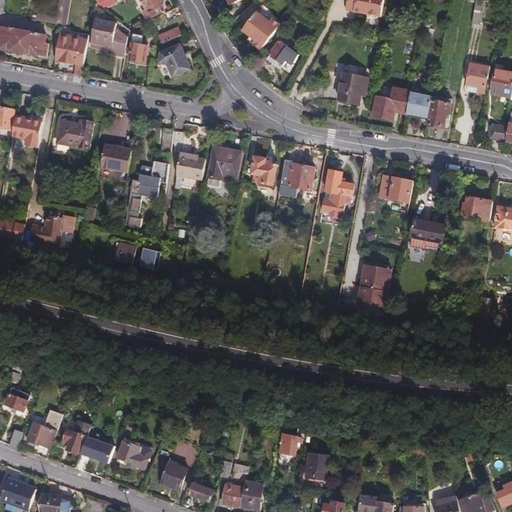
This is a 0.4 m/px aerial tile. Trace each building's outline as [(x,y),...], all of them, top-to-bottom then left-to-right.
[(115,5),(112,0),(104,0),(98,3),(101,11),(115,5)] [(159,2),(158,0),(138,0),(143,10),(145,9),(149,18),(162,12),(158,3),(159,2)] [(362,12),(361,14),(366,15),(368,15),(369,17),(378,19),(379,17),(382,17),(385,0),(348,0),(347,9),(362,12)] [(485,0),(483,0),(476,0),(476,3),(472,23),(480,24),(485,0)] [(258,53),(279,26),(271,20),(272,18),(271,17),(267,11),(260,6),(240,32),(249,38),(253,41),(250,46),(258,53)] [(53,29),(58,30),(60,20),(55,19),(37,16),(36,21),(54,24),(53,29)] [(109,54),(122,56),(125,37),(117,31),(114,31),(114,25),(95,22),(94,28),(93,28),(89,47),(109,51),(109,54)] [(0,49),(18,53),(22,33),(0,29),(0,41),(1,41),(0,44),(0,49)] [(157,38),(160,46),(172,40),(179,36),(176,29),(157,38)] [(45,38),(22,33),(18,53),(36,57),(36,55),(44,57),(47,46),(43,45),(45,38)] [(75,62),(72,74),(80,76),(86,41),(58,35),(54,58),(75,62)] [(143,64),(146,48),(139,47),(141,38),(132,36),(128,61),(143,64)] [(294,54),(278,42),(268,55),(269,55),(265,60),(277,70),(280,67),(281,67),(287,59),(289,61),(294,54)] [(188,71),(178,46),(159,54),(157,63),(164,65),(170,79),(188,71)] [(423,58),(417,57),(414,71),(429,74),(430,66),(421,64),(423,58)] [(482,93),(487,68),(468,64),(464,86),(475,88),(475,92),(482,93)] [(509,99),(511,82),(511,74),(493,71),(488,95),(509,99)] [(364,91),(366,81),(342,76),(336,102),(357,107),(360,91),(364,91)] [(403,116),(408,95),(408,93),(390,89),(388,101),(374,98),(370,118),(390,122),(392,113),(403,116)] [(428,103),(429,99),(408,95),(403,116),(424,120),(428,103)] [(447,107),(428,103),(424,120),(423,127),(440,130),(443,117),(445,118),(447,107)] [(0,129),(9,131),(12,111),(0,109),(0,129)] [(15,116),(11,136),(25,139),(24,145),(37,147),(42,121),(15,116)] [(65,140),(64,146),(87,150),(91,123),(81,121),(80,126),(59,122),(57,135),(61,135),(61,139),(65,140)] [(503,143),(511,145),(511,126),(506,125),(503,143)] [(500,144),(502,130),(489,127),(486,141),(500,144)] [(168,151),(171,132),(161,130),(158,150),(168,151)] [(55,145),(64,146),(65,140),(61,139),(61,135),(57,135),(55,145)] [(99,169),(126,174),(130,151),(103,146),(99,169)] [(204,173),(208,151),(200,150),(200,149),(183,146),(179,169),(204,173)] [(237,179),(242,154),(215,149),(209,186),(221,188),(223,176),(237,179)] [(273,188),(277,163),(267,161),(267,163),(256,161),(254,176),(261,177),(259,185),(273,188)] [(163,185),(166,169),(152,166),(151,173),(141,171),(139,179),(137,179),(136,184),(131,182),(122,226),(136,228),(138,221),(134,220),(139,196),(154,199),(157,183),(163,185)] [(292,169),(284,168),(281,185),(289,186),(289,189),(311,193),(315,170),(293,166),(292,169)] [(350,208),(354,186),(341,183),(342,174),(330,172),(326,193),(332,194),(330,203),(325,202),(323,214),(330,215),(330,217),(333,220),(338,221),(342,218),(345,218),(346,207),(350,208)] [(409,204),(413,183),(382,179),(379,199),(409,204)] [(487,219),(490,204),(466,199),(464,207),(461,206),(460,214),(487,219)] [(511,231),(511,210),(495,207),(492,228),(511,231)] [(84,208),(81,222),(92,224),(94,210),(84,208)] [(20,241),(20,243),(27,245),(28,243),(57,248),(63,220),(45,216),(42,228),(31,226),(31,228),(23,226),(21,236),(20,241)] [(441,243),(444,226),(412,220),(409,238),(429,241),(428,247),(434,249),(435,243),(441,243)] [(0,221),(0,236),(12,239),(13,234),(21,236),(23,226),(0,221)] [(142,227),(140,237),(154,239),(156,229),(142,227)] [(373,240),(369,232),(362,236),(366,244),(373,240)] [(0,240),(19,244),(20,243),(20,241),(12,239),(0,236),(0,240)] [(154,270),(158,252),(142,249),(140,260),(131,258),(134,247),(117,243),(113,261),(154,270)] [(186,262),(183,279),(189,281),(193,264),(186,262)] [(380,317),(388,270),(362,266),(354,312),(380,317)] [(270,304),(271,297),(259,295),(257,302),(270,304)] [(507,314),(507,306),(493,306),(493,314),(507,314)] [(428,326),(430,314),(421,313),(419,325),(428,326)] [(468,329),(468,320),(457,319),(457,328),(468,329)] [(29,369),(12,364),(8,374),(16,376),(18,377),(19,373),(27,375),(29,369)] [(8,374),(6,383),(13,385),(16,376),(8,374)] [(83,395),(86,385),(79,383),(76,393),(83,395)] [(21,414),(25,404),(7,398),(4,408),(11,410),(21,414)] [(42,448),(49,451),(61,416),(47,412),(42,427),(32,424),(26,443),(42,448)] [(81,438),(84,440),(88,428),(75,423),(71,434),(65,431),(61,442),(64,443),(67,444),(64,451),(75,455),(81,438)] [(12,432),(7,446),(16,449),(21,434),(12,432)] [(110,463),(116,445),(88,435),(81,453),(110,463)] [(297,444),(297,439),(281,437),(279,456),(286,457),(291,458),(293,444),(297,444)] [(131,468),(135,469),(143,448),(139,447),(138,449),(122,443),(116,460),(120,461),(132,465),(131,468)] [(423,456),(422,446),(406,444),(405,454),(423,456)] [(442,458),(439,449),(422,446),(423,456),(423,459),(442,458)] [(143,448),(135,469),(139,471),(147,450),(143,448)] [(325,481),(328,458),(307,455),(305,479),(308,479),(325,481)] [(232,458),(224,456),(223,462),(230,464),(232,458)] [(223,462),(219,477),(226,479),(230,464),(223,462)] [(168,464),(160,485),(169,488),(179,492),(186,470),(168,464)] [(245,475),(247,468),(233,465),(231,472),(245,475)] [(511,483),(505,486),(507,490),(498,494),(504,507),(511,503),(511,483)] [(2,484),(0,491),(0,507),(8,509),(16,511),(25,511),(32,493),(12,487),(2,484)] [(242,491),(238,511),(245,511),(258,511),(259,510),(260,506),(257,505),(260,488),(243,484),(242,491)] [(210,503),(212,492),(192,487),(189,498),(196,500),(210,503)] [(220,507),(238,511),(242,491),(224,488),(221,504),(220,507)] [(495,511),(497,511),(493,502),(485,505),(482,493),(458,500),(461,511),(495,511)] [(461,511),(458,500),(456,494),(436,500),(440,511),(461,511)] [(54,498),(40,495),(36,511),(57,511),(60,499),(54,498)] [(389,511),(390,504),(385,504),(386,500),(380,499),(380,503),(374,502),(375,499),(360,497),(357,511),(389,511)]
